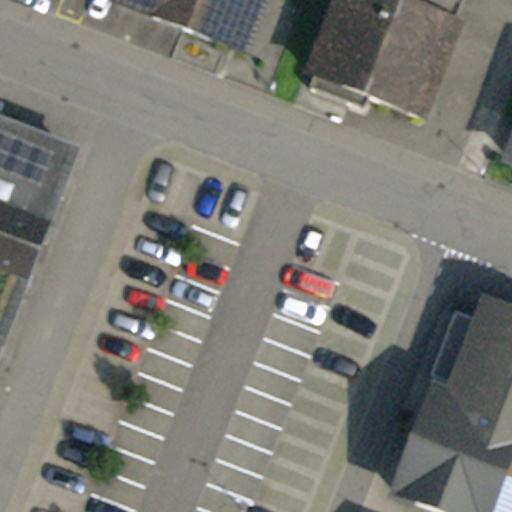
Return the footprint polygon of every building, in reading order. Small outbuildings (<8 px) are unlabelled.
[(255,0),(108,0),(101,19),(229,68),(255,0)] [(449,37),(338,0),(336,0),(306,90),(418,127),(449,37)] [(0,349),(68,171),(0,145),(0,349)] [(511,331),(480,320),(450,401),(483,413),(476,433),(506,444),(511,446),(511,331)] [(483,413),(450,401),(426,392),(390,488),(456,511),(481,511),(506,444),(476,433),(483,413)]
